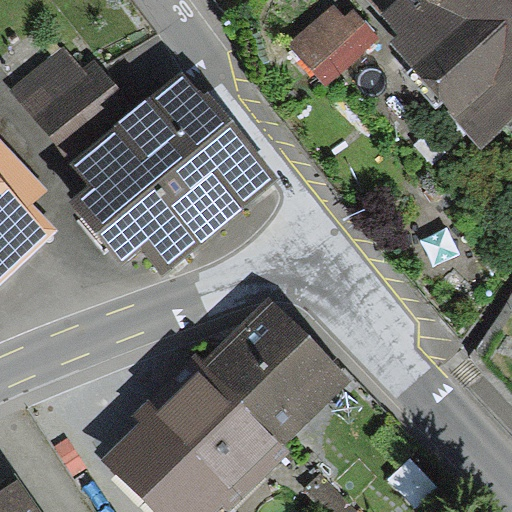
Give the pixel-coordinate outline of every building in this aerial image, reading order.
[(511,0),(352,0),(477,137),(511,106),(511,0)] [(328,15),(293,43),(327,85),(362,58),(328,15)] [(77,51),(16,99),(58,153),(119,105),(77,51)] [(175,79),(68,176),(155,271),(262,174),(175,79)] [(0,182),(0,275),(47,229),(0,182)] [(224,511),(349,389),(269,308),(109,466),(154,511),(224,511)] [(11,511),(2,497),(0,498),(0,511),(11,511)]
